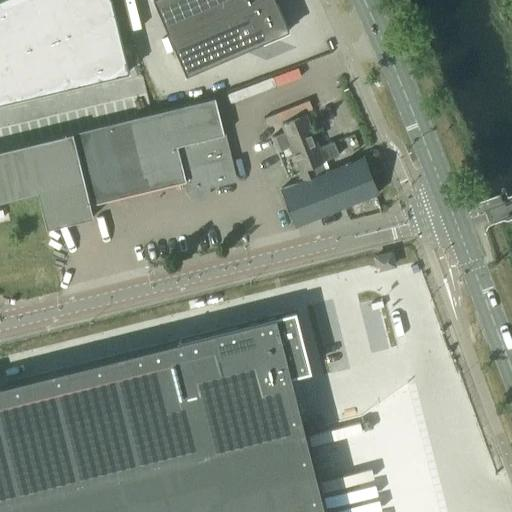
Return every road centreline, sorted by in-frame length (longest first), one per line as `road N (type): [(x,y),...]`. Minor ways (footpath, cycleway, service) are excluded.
road 1 (unclassified): [(0,326),(453,217)]
road 2 (primary): [(453,217),(361,0)]
road 3 (primary): [(511,372),(453,217)]
